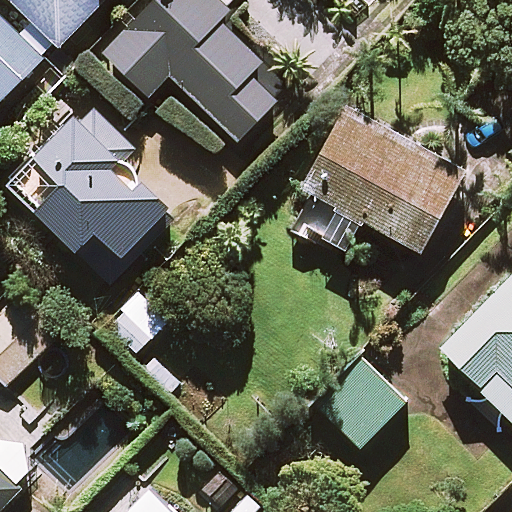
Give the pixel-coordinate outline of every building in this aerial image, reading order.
[(13,0),(61,47),(106,0),(13,0)] [(231,8),(222,0),(159,0),(108,53),(151,96),(172,75),(240,141),(282,98),(259,75),(268,65),(221,19),(231,8)] [(0,108),(47,59),(0,14),(0,108)] [(133,147),(87,100),(10,177),(81,248),(115,282),(176,221),(117,163),(133,147)] [(462,169),(348,109),(288,224),(343,254),(363,216),(422,247),(462,169)] [(511,271),(440,347),(511,416),(511,271)] [(0,299),(0,377),(6,384),(67,328),(30,288),(16,301),(8,293),(0,299)] [(168,318),(138,293),(110,326),(140,351),(168,318)] [(406,399),(363,357),(318,403),(362,445),(406,399)] [(0,507),(21,486),(0,466),(0,507)] [(174,511),(131,469),(88,511),(174,511)] [(33,511),(25,503),(14,511),(33,511)]
